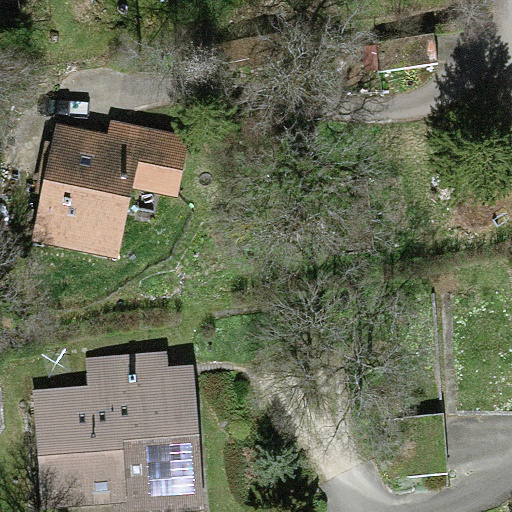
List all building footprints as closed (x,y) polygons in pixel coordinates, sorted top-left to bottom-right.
[(437,64),(433,35),(374,43),(378,72),(437,64)] [(277,37),(217,47),(221,70),(281,60),(277,37)] [(108,143),(61,133),(39,236),(84,246),(88,228),(116,234),(128,179),(171,188),(181,143),(111,128),(108,143)] [(94,397),(42,401),(50,500),(122,495),(122,504),(192,499),(184,379),(157,381),(155,360),(91,365),(94,397)] [(383,418),(387,479),(447,474),(443,414),(383,418)]
